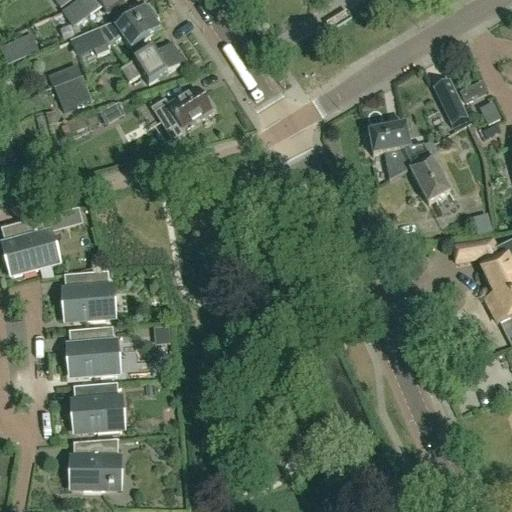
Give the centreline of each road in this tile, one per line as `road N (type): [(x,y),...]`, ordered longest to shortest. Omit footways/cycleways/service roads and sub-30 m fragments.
road 1 (tertiary): [(469,511),(380,308),(285,131)]
road 2 (residential): [(285,131),(500,0)]
road 3 (residential): [(25,431),(38,420),(33,308),(0,315)]
road 4 (unclassified): [(243,66),(350,0)]
